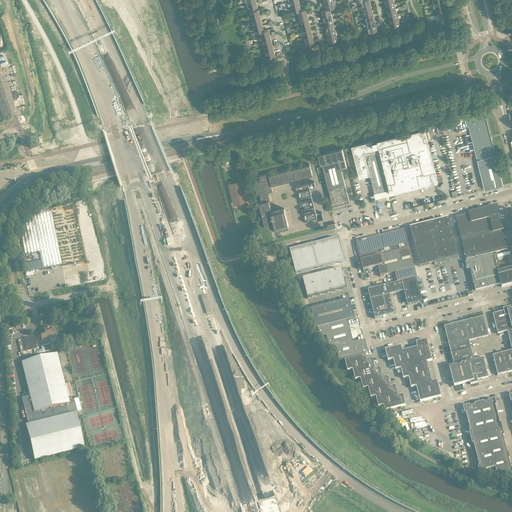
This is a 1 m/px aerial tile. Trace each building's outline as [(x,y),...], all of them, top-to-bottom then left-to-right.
[(503,185),(495,155),(485,112),(466,117),(477,160),(485,190),(503,185)] [(424,128),(377,139),(390,192),(401,190),(425,184),(425,185),(426,185),(427,185),(428,185),(428,184),(428,183),(433,182),(433,180),(435,177),(437,176),(428,140),(424,128)] [(388,189),(376,139),(351,146),(352,150),(351,150),(352,153),(353,153),(359,177),(370,175),(370,177),(374,192),(388,189)] [(342,148),(318,154),(321,165),(322,164),(333,204),(333,205),(349,201),(349,200),(341,168),(347,166),(342,148)] [(312,174),(310,164),(269,174),(271,185),(312,174)] [(273,190),(271,185),(269,174),(268,173),(259,175),(260,179),(253,181),(257,194),(259,193),(261,202),(269,200),(270,200),(268,191),(273,190)] [(235,204),(246,201),(241,181),(230,184),(235,204)] [(314,181),(296,186),(305,223),(323,218),(322,212),(316,214),(310,190),(315,189),(315,188),(316,187),(314,181)] [(259,202),(265,229),(275,226),(275,228),(288,225),(284,208),(272,211),(269,200),(261,202),(259,202)] [(508,250),(497,206),(455,216),(465,255),(466,260),(508,250)] [(43,269),(62,265),(51,212),(32,216),(39,253),(43,269)] [(25,218),(19,235),(23,257),(39,253),(32,216),(25,218)] [(458,257),(453,238),(448,218),(410,228),(419,267),(458,257)] [(414,268),(405,229),(356,242),(363,271),(378,267),(380,277),(395,273),(397,283),(401,282),(416,278),(417,278),(414,268)] [(334,239),(290,251),(296,274),(345,262),(344,257),(343,257),(339,238),(334,239)] [(511,268),(500,272),(496,254),(467,261),(465,262),(467,270),(470,269),(475,291),(501,284),(501,287),(511,284),(511,268)] [(342,269),(302,279),(308,299),(347,289),(342,269)] [(394,314),(389,295),(404,291),(403,287),(401,282),(397,283),(368,290),(375,319),(394,314)] [(422,301),(417,284),(415,284),(414,282),(405,284),(405,287),(403,287),(404,291),(407,305),(422,301)] [(354,319),(349,300),(310,309),(315,329),(317,329),(348,321),(354,319)] [(511,371),(511,309),(511,310),(511,307),(503,309),(504,312),(493,314),(498,334),(507,332),(511,350),(493,356),(498,375),(511,371)] [(474,360),(469,341),(488,337),(483,317),(444,326),(454,365),(449,366),(454,386),(470,382),(470,385),(478,383),(478,380),(488,378),(483,358),(474,360)] [(354,345),(348,321),(317,329),(320,340),(326,338),(330,351),(336,350),(339,362),(345,360),(368,355),(365,342),(354,345)] [(57,336),(55,331),(53,331),(51,323),(42,325),(44,334),(40,335),(43,346),(50,344),(48,338),(57,336)] [(36,345),(34,336),(23,339),(26,347),(27,351),(27,352),(34,350),(35,354),(45,352),(43,346),(41,347),(42,350),(36,351),(35,350),(37,349),(36,345)] [(432,382),(427,362),(432,361),(427,340),(416,343),(417,348),(413,349),(402,351),(401,346),(385,350),(388,361),(393,360),(396,370),(401,369),(403,379),(408,378),(411,388),(416,387),(420,402),(441,397),(437,381),(432,382)] [(21,398),(28,424),(25,425),(34,461),(84,448),(75,412),(68,414),(66,404),(69,404),(57,354),(21,363),(29,396),(21,398)] [(390,387),(388,377),(382,378),(380,368),(375,369),(372,359),(367,360),(366,356),(368,355),(345,360),(347,371),(353,370),(355,380),(360,379),(363,389),(368,388),(371,398),(376,397),(378,407),(384,406),(385,411),(406,406),(403,395),(398,396),(395,386),(390,387)] [(504,436),(503,430),(501,423),(500,423),(498,415),(495,406),(497,406),(495,399),(488,401),(489,402),(484,403),(484,402),(474,404),(474,406),(470,407),(470,405),(463,407),(465,414),(466,413),(470,431),(469,431),(472,444),(474,444),(479,466),(478,466),(480,473),(486,471),(486,470),(495,468),(496,472),(495,472),(497,479),(502,478),(502,476),(507,475),(507,476),(511,475),(511,468),(509,459),(510,459),(508,452),(507,453),(505,445),(503,436),(504,436)] [(66,459),(68,465),(80,462),(78,453),(69,455),(70,458),(66,459)] [(86,478),(81,479),(81,483),(83,483),(83,486),(91,485),(89,475),(85,475),(86,478)] [(87,511),(101,511),(97,494),(92,495),(93,500),(85,502),(87,511)]
